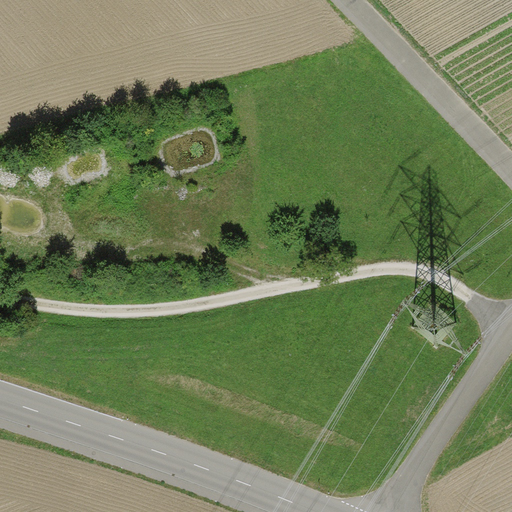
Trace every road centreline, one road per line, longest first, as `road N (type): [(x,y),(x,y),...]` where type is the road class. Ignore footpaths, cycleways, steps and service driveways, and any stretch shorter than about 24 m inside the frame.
road 1 (track): [(502,332),(473,293),(421,273),(236,293),(173,311),(0,308)]
road 2 (tertiary): [(307,511),(0,401)]
road 3 (unclassified): [(511,171),(343,0)]
road 4 (unclassified): [(382,511),(511,321)]
